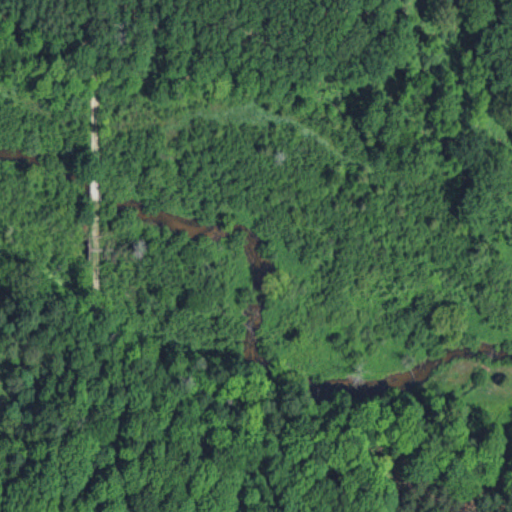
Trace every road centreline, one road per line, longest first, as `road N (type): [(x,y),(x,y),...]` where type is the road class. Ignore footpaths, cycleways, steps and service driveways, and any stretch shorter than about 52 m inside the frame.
road 1 (residential): [(97,511),(97,239)]
road 2 (track): [(97,155),(96,0)]
